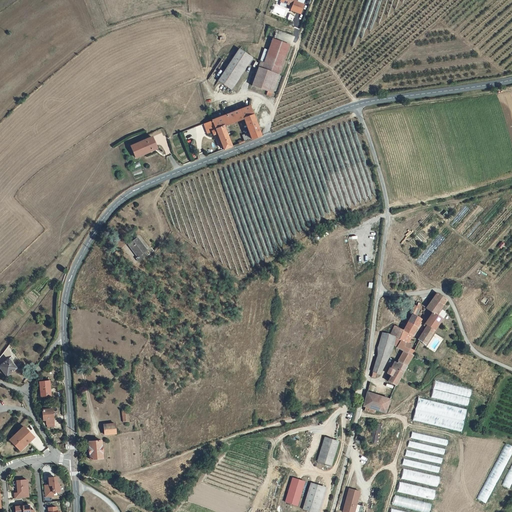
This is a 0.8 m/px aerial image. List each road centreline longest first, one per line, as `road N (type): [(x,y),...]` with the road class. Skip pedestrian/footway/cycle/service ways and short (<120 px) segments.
road 1 (tertiary): [(356,104),(124,197),(70,278),(64,338)]
road 2 (unclassified): [(376,293),(332,511)]
road 3 (unclassified): [(356,104),(387,205),(376,293)]
road 4 (unclassified): [(511,369),(474,352),(438,290),(376,293)]
road 5 (tertiary): [(511,79),(356,104)]
road 6 (track): [(266,138),(315,0)]
road 7 (tertiary): [(64,338),(73,460)]
